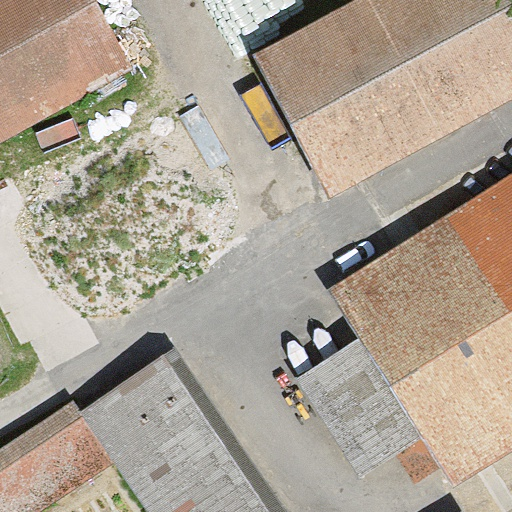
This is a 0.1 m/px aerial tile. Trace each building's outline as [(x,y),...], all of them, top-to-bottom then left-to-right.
[(0,145),(133,73),(92,0),(11,0),(0,6),(0,145)] [(511,16),(503,0),(378,0),(250,69),(327,211),(511,111),(511,16)] [(356,350),(297,388),(360,486),(420,447),(453,498),(511,460),(511,180),(324,300),(356,350)] [(283,511),(177,356),(81,424),(112,469),(140,511),(283,511)] [(0,511),(49,511),(112,469),(81,424),(73,412),(0,461),(0,511)]
